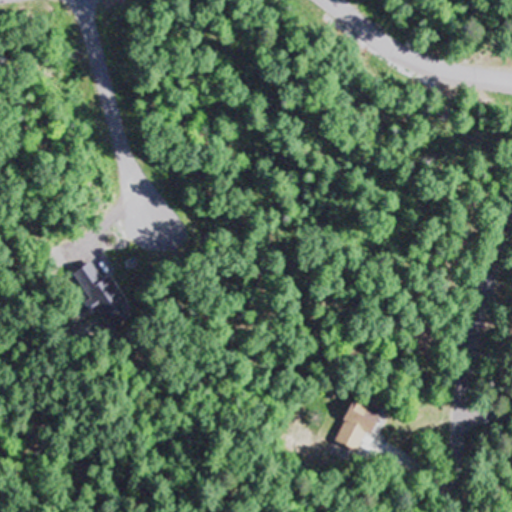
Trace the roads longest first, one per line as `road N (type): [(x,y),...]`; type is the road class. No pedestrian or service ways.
road 1 (residential): [(155,225),(100,83),(85,0)]
road 2 (residential): [(511,84),(404,58),(327,0)]
road 3 (residential): [(460,511),(474,334)]
road 4 (residential): [(474,334),(511,201)]
